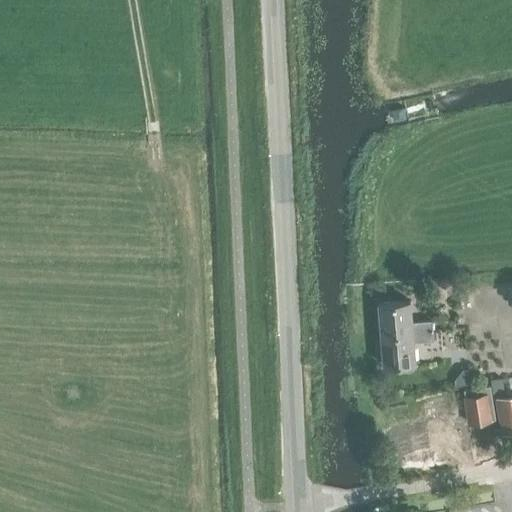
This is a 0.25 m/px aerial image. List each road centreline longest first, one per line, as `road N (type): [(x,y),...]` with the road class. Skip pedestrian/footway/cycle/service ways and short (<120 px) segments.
road 1 (tertiary): [(297,510),(271,0)]
road 2 (unclassified): [(297,510),(511,460)]
